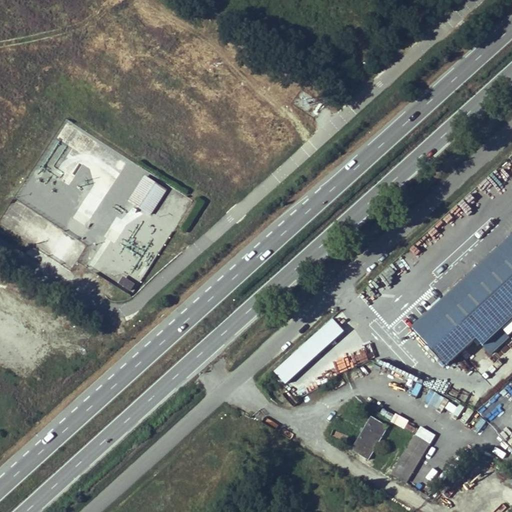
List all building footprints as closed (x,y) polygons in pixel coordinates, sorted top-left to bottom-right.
[(104,152),(106,144),(97,142),(95,150),(104,152)] [(146,174),(130,198),(152,212),(168,188),(146,174)] [(0,223),(13,230),(16,223),(2,216),(0,221),(0,223)] [(474,339),(511,304),(511,236),(410,327),(445,365),(474,339)] [(403,254),(396,260),(402,267),(409,261),(403,254)] [(121,277),(118,286),(132,291),(135,281),(121,277)] [(0,308),(4,311),(12,298),(0,289),(0,308)] [(511,333),(511,304),(474,339),(489,355),(511,333)] [(273,371),(285,384),(345,330),(333,317),(273,371)] [(330,359),(336,375),(372,360),(366,345),(330,359)] [(417,396),(422,380),(409,376),(405,392),(417,396)] [(428,390),(423,402),(443,411),(448,399),(428,390)] [(444,411),(457,418),(463,408),(450,401),(444,411)] [(478,431),(485,419),(467,409),(460,422),(478,431)] [(388,427),(371,417),(351,451),(368,461),(388,427)] [(429,444),(414,435),(389,474),(404,484),(429,444)]
